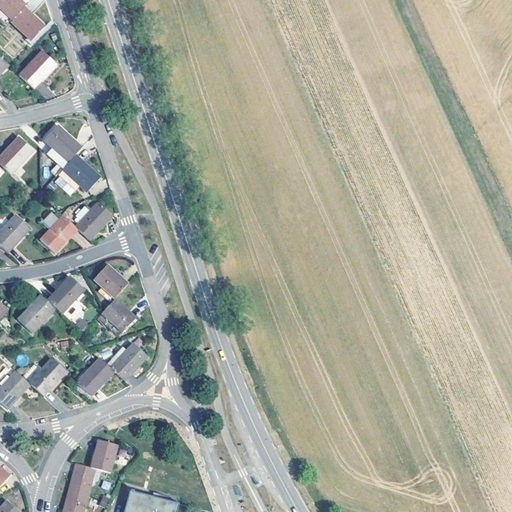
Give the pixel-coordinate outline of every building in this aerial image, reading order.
[(24,9),(17,3),(19,0),(0,0),(0,8),(13,21),(21,12),(22,10),(24,9)] [(19,0),(17,3),(24,9),(25,8),(26,6),(19,0)] [(29,16),(31,14),(25,8),(24,9),(22,10),(29,16)] [(22,10),(21,12),(13,21),(11,22),(32,41),(45,27),(31,14),(29,16),(22,10)] [(42,52),(20,76),(31,87),(37,80),(41,83),(57,66),(42,52)] [(0,75),(9,65),(0,56),(0,75)] [(31,87),(35,90),(41,83),(37,80),(31,87)] [(73,145),(76,142),(58,126),(44,140),(53,148),(47,155),(58,165),(51,173),(56,178),(59,174),(63,170),(73,158),(76,156),(80,152),(73,145)] [(0,162),(0,165),(11,175),(34,151),(19,138),(2,156),(5,158),(0,162)] [(82,149),(76,142),(73,145),(80,152),(82,149)] [(76,156),(73,158),(80,165),(83,161),(76,156)] [(88,193),(101,178),(83,161),(80,165),(73,158),(63,170),(79,185),(88,193)] [(76,189),(79,185),(63,170),(59,174),(76,189)] [(78,225),(75,228),(77,230),(90,241),(107,223),(104,220),(110,213),(99,203),(90,212),(78,225)] [(78,225),(90,212),(86,207),(82,207),(72,217),(72,219),(72,221),(78,225)] [(107,223),(113,216),(110,213),(104,220),(107,223)] [(11,245),(14,247),(31,229),(16,216),(0,232),(0,247),(5,252),(11,245)] [(69,234),(75,228),(63,216),(40,241),(55,255),(71,236),(69,234)] [(71,236),(77,230),(75,228),(69,234),(71,236)] [(8,254),(14,247),(11,245),(5,252),(8,254)] [(116,299),(126,288),(120,282),(122,279),(108,266),(95,280),(116,299)] [(56,298),(50,304),(55,310),(62,316),(85,291),(70,277),(53,295),(56,298)] [(120,282),(126,288),(129,285),(122,279),(120,282)] [(47,302),(50,304),(56,298),(53,295),(47,302)] [(41,296),(35,303),(38,305),(44,299),(41,296)] [(38,305),(35,303),(18,321),(32,335),(55,310),(50,304),(47,302),(44,299),(38,305)] [(127,316),(129,313),(115,300),(105,312),(102,314),(123,333),(134,322),(127,316)] [(136,319),(129,313),(127,316),(134,322),(136,319)] [(107,366),(111,369),(134,344),(132,343),(124,351),(122,349),(107,366)] [(114,372),(122,380),(128,373),(131,376),(148,358),(134,344),(111,369),(114,372)] [(77,383),(89,395),(95,388),(98,390),(114,372),(111,369),(107,366),(100,359),(77,383)] [(30,386),(41,395),(47,388),(50,391),(66,373),(52,360),(45,367),(38,361),(23,378),(29,384),(30,386)] [(0,390),(16,372),(11,368),(10,370),(7,368),(0,375),(0,390)] [(0,403),(5,408),(11,401),(14,404),(30,386),(29,384),(23,378),(16,372),(0,390),(0,403)] [(128,373),(122,380),(125,382),(131,376),(128,373)] [(44,398),(50,391),(47,388),(41,395),(44,398)] [(95,388),(89,395),(92,397),(98,390),(95,388)] [(7,410),(14,404),(11,401),(5,408),(7,410)] [(118,447),(102,443),(100,451),(97,450),(92,469),(79,466),(76,474),(73,473),(64,510),(67,511),(66,511),(84,511),(96,470),(111,474),(118,447)] [(1,474),(7,480),(10,477),(3,471),(1,474)] [(177,511),(179,505),(131,492),(125,511),(177,511)] [(19,511),(8,501),(0,509),(0,511),(19,511)]
